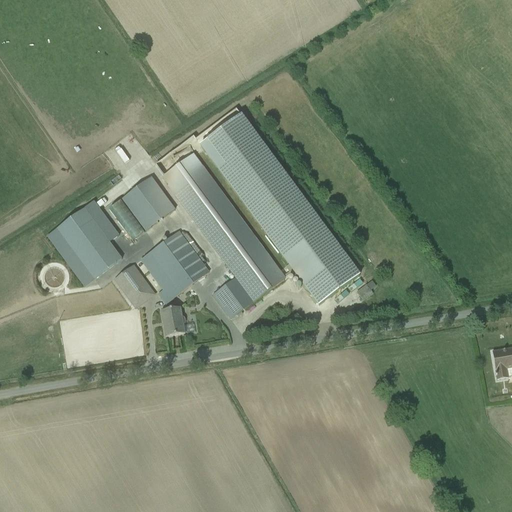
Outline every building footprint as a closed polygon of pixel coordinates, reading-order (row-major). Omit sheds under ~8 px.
[(351,281),(232,121),(193,150),(312,310),(351,281)] [(131,146),(125,150),(132,165),(139,162),(131,146)] [(285,288),(188,157),(157,180),(235,285),(209,305),(228,330),(285,288)] [(170,214),(146,182),(121,201),(145,233),(170,214)] [(136,260),(112,224),(114,222),(109,213),(105,216),(99,207),(58,234),(93,288),(136,260)] [(195,284),(168,244),(139,264),(166,304),(195,284)] [(366,293),(373,302),(390,289),(383,280),(366,293)] [(162,339),(184,336),(180,309),(158,312),(162,339)] [(86,320),(69,326),(76,347),(82,345),(81,343),(89,341),(88,338),(92,336),(87,324),(86,320)] [(511,369),(511,346),(488,350),(493,381),(503,379),(502,371),(511,369)]
